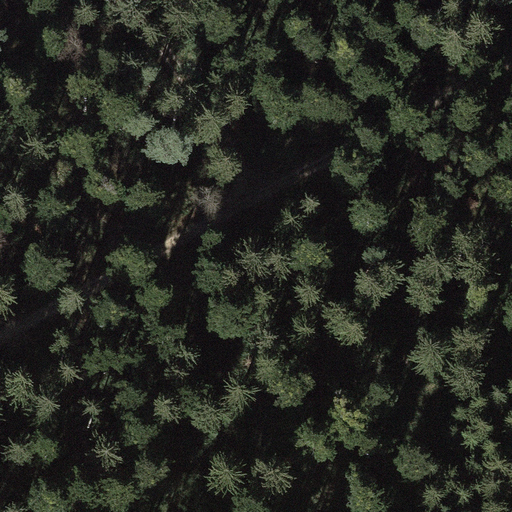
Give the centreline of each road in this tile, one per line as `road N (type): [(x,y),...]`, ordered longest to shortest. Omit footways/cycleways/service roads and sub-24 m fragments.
road 1 (track): [(0,334),(511,48)]
road 2 (track): [(266,188),(132,0)]
